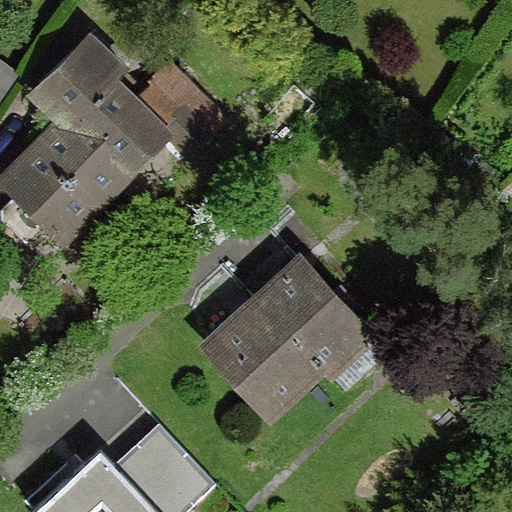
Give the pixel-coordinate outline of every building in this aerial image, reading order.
[(126,69),(90,35),(43,82),(75,115),(16,179),(26,190),(55,220),(64,230),(165,130),(193,156),(212,133),(183,105),(197,88),(171,63),(137,97),(117,78),(126,69)] [(0,96),(18,72),(0,58),(0,96)] [(55,220),(26,190),(20,195),(16,207),(36,229),(45,230),(55,220)] [(302,260),(210,346),(273,412),(325,363),(331,370),(371,333),(302,260)] [(388,352),(371,333),(331,370),(349,389),(388,352)] [(116,461),(163,511),(177,511),(168,502),(204,468),(159,422),(116,461)] [(83,465),(34,510),(35,511),(90,511),(101,503),(109,511),(163,511),(116,461),(102,447),(83,465)] [(204,468),(168,502),(177,511),(185,511),(217,483),(204,468)]
